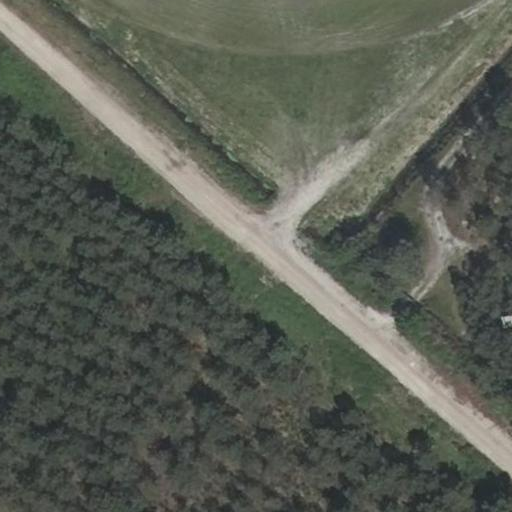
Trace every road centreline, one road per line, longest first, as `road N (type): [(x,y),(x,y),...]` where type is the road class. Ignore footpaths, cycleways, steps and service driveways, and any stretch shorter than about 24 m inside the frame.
road 1 (track): [(511,436),(8,0)]
road 2 (track): [(279,234),(509,0)]
